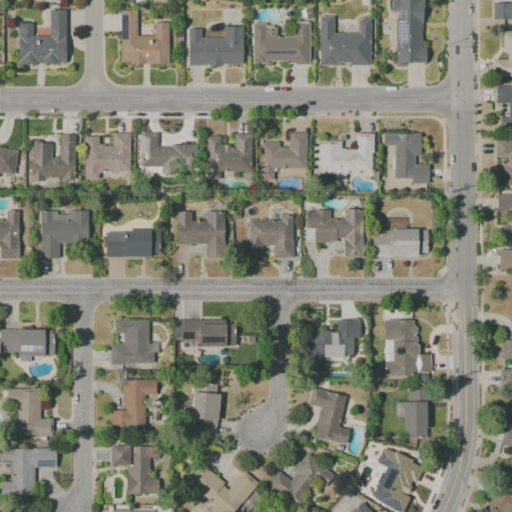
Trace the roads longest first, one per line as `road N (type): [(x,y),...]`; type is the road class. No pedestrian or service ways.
road 1 (residential): [(458,0),(465,428),(456,489),(444,511)]
road 2 (residential): [(462,292),(0,290)]
road 3 (residential): [(459,101),(0,104)]
road 4 (residential): [(80,292),(82,493),(74,511)]
road 5 (residential): [(274,292),(274,412),(254,438)]
